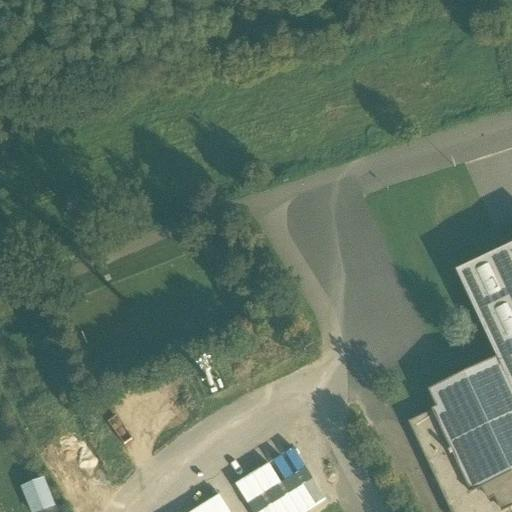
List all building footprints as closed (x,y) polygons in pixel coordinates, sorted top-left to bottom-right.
[(498,360),(511,390),(511,248),(457,275),(498,360)] [(507,511),(511,508),(511,390),(498,360),(431,392),(440,412),(411,425),(452,511),(507,511)] [(197,371),(202,383),(212,379),(208,367),(197,371)] [(294,443),(306,465),(314,460),(303,438),(294,443)] [(297,469),(286,447),(242,469),(253,491),(297,469)] [(285,455),(298,475),(306,470),(293,450),(285,455)] [(320,471),(258,502),(263,511),(292,511),(331,492),(320,471)] [(244,481),(257,501),(265,496),(252,476),(244,481)] [(224,478),(157,511),(211,511),(235,500),(224,478)] [(236,486),(248,506),(257,501),(244,481),(236,486)] [(24,489),(32,511),(41,511),(53,508),(42,482),(24,489)]
